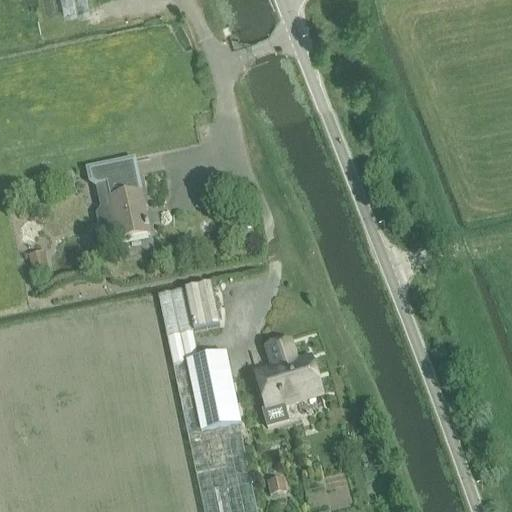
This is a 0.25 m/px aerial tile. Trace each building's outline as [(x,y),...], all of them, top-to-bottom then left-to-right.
[(62,0),(66,18),(93,13),(89,0),(62,0)] [(147,225),(134,164),(89,174),(92,189),(106,186),(112,214),(101,216),(98,221),(102,242),(107,246),(118,243),(119,246),(150,239),(148,231),(149,231),(148,225),(147,225)] [(49,274),(45,255),(29,259),(33,277),(49,274)] [(220,330),(211,288),(187,293),(195,335),(220,330)] [(184,295),(160,300),(200,490),(204,511),(257,511),(240,430),(241,429),(226,358),(198,364),(192,337),(184,295)] [(284,409),(321,398),(309,361),(296,365),(290,345),(266,352),(273,372),(256,377),(267,414),(262,415),(267,433),(289,426),(284,409)] [(284,481),(267,485),(270,499),(288,495),(284,481)]
